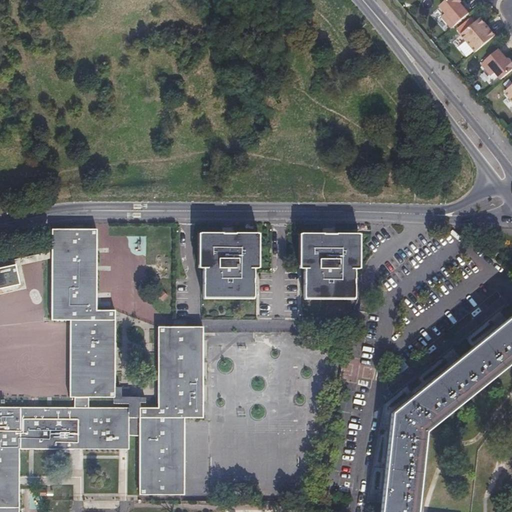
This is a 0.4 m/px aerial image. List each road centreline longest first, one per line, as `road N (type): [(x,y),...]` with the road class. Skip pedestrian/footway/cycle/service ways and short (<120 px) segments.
road 1 (unclassified): [(0,223),(54,211),(435,215)]
road 2 (residential): [(351,511),(369,406),(511,293)]
road 3 (secondary): [(383,24),(385,42),(496,181),(511,190)]
road 4 (secondary): [(511,180),(383,24)]
